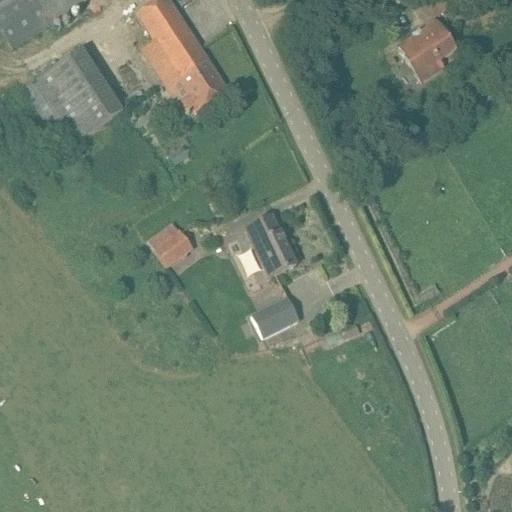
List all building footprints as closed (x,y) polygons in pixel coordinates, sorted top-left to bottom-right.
[(0,0),(0,35),(11,52),(90,0),(0,0)] [(190,120),(227,95),(165,0),(163,0),(135,19),(152,44),(140,52),(170,98),(181,90),(185,97),(178,102),(190,120)] [(455,0),(427,0),(422,4),(433,21),(459,5),(455,0)] [(404,61),(420,86),(441,73),(436,65),(456,52),(436,23),(398,49),(405,60),(404,61)] [(122,114),(83,54),(23,92),(63,153),(122,114)] [(267,283),(296,269),(279,235),(278,235),(271,219),(243,232),(267,283)] [(153,253),(167,272),(194,252),(180,234),(153,253)] [(295,326),(284,303),(250,319),(257,334),(262,342),(295,326)] [(355,326),(340,333),(343,341),(344,342),(359,335),(355,326)]
